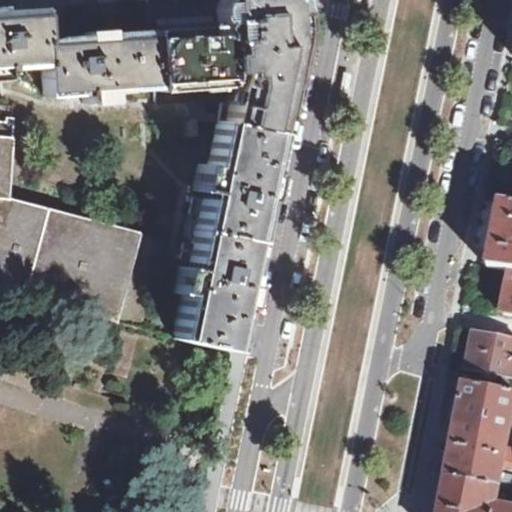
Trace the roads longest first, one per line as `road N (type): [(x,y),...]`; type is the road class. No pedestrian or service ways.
road 1 (residential): [(336,0),(255,418)]
road 2 (residential): [(376,373),(428,341),(497,0)]
road 3 (primary): [(379,0),(301,382)]
road 4 (primary): [(376,373),(453,0)]
road 5 (primary): [(350,511),(376,373)]
road 6 (primary): [(301,382),(278,511)]
